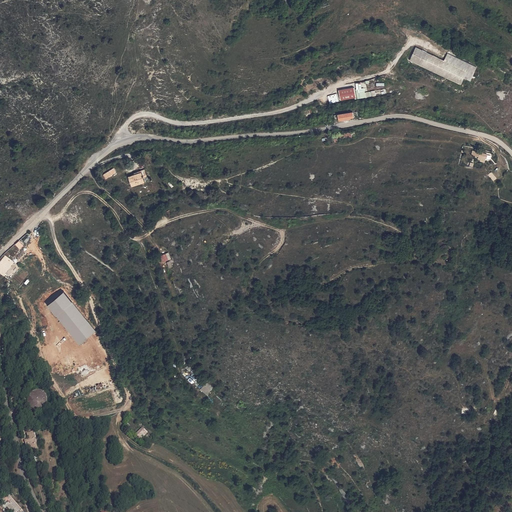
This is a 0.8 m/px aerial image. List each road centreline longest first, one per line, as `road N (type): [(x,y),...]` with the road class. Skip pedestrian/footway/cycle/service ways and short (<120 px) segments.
road 1 (tertiary): [(511,152),(478,133),(408,116),(195,141),(139,137),(108,149),(0,253)]
road 2 (track): [(50,219),(129,397),(116,424),(120,436),(176,475),(210,511)]
road 3 (track): [(248,290),(252,271),(280,246),(284,233),(276,228),(202,210),(129,237),(114,211),(83,192),(59,216),(43,212)]
road 4 (tertiary): [(0,349),(21,469),(42,511)]
